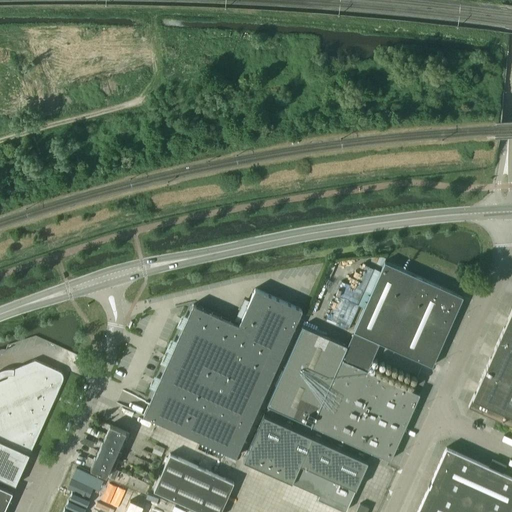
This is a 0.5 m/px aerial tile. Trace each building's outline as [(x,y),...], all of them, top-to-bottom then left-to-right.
[(364,307),(353,331),(432,366),(463,296),(384,261),(381,270),(374,267),(357,305),(364,307)] [(144,414),(143,415),(236,456),(302,309),(293,305),(280,299),(259,290),(255,288),(239,325),(193,304),(191,310),(149,402),(144,414)] [(503,328),(495,348),(490,359),(478,385),(473,396),(468,406),(481,412),(496,419),(497,419),(511,425),(511,309),(508,317),(503,328)] [(390,460),(420,393),(412,390),(367,369),(341,358),(347,345),(303,325),(267,405),(312,425),(390,460)] [(353,332),(347,345),(341,358),(367,369),(378,343),(353,332)] [(0,477),(12,483),(15,485),(18,480),(20,475),(28,456),(63,380),(63,379),(63,378),(63,377),(63,376),(63,374),(62,373),(61,372),(60,371),(59,370),(35,359),(10,370),(7,377),(0,380),(0,477)] [(264,414),(243,460),(319,494),(318,498),(345,511),(368,461),(264,414)] [(106,434),(125,442),(129,433),(110,424),(110,425),(110,426),(106,434)] [(125,442),(106,434),(103,442),(121,451),(125,442)] [(117,460),(121,451),(103,442),(99,451),(117,460)] [(511,511),(511,476),(489,466),(479,462),(475,460),(465,455),(452,449),(446,447),(446,448),(433,477),(431,481),(428,486),(429,486),(427,490),(417,511),(511,511)] [(117,460),(99,451),(95,460),(114,468),(117,460)] [(220,511),(234,482),(170,453),(154,489),(204,511),(220,511)] [(110,477),(114,468),(95,460),(91,468),(91,467),(90,468),(110,477)] [(0,511),(2,511),(5,508),(12,491),(0,485),(0,511)] [(366,511),(369,507),(360,503),(355,511),(366,511)]
